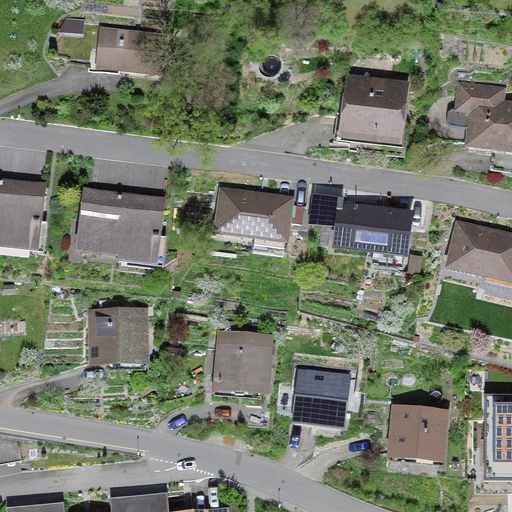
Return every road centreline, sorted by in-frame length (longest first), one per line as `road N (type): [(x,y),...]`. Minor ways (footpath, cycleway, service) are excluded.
road 1 (residential): [(0,130),(243,158),(511,205)]
road 2 (unclassified): [(209,465),(0,419)]
road 3 (residential): [(209,465),(0,491)]
road 4 (unclassified): [(334,511),(209,465)]
